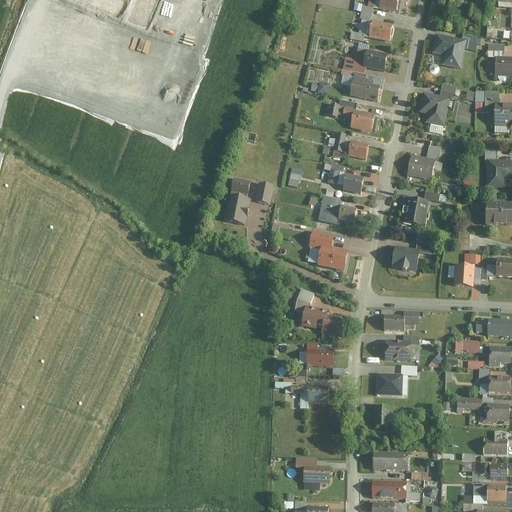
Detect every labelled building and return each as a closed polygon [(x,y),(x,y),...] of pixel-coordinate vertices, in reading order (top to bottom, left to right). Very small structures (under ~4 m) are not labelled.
[(399,0),(382,0),(380,10),(397,14),(399,0)] [(364,7),(356,5),(355,13),(362,14),(361,18),(370,20),(372,9),(363,8),(364,7)] [(391,45),(395,28),(363,21),(359,35),(365,37),(364,39),(391,45)] [(359,35),(352,34),(350,41),(363,43),(364,39),(365,37),(359,35)] [(462,41),(436,36),(432,55),(446,58),(444,67),(461,71),(465,51),(467,42),(462,41)] [(467,42),(465,51),(476,53),(476,39),(463,36),(462,41),(467,42)] [(496,59),(502,59),(502,53),(505,53),(505,46),(488,46),(488,59),(496,59)] [(390,57),(366,52),(359,50),(357,62),(346,60),(344,70),(367,75),(368,69),(387,73),(390,57)] [(496,59),(496,77),(511,77),(511,59),(502,59),(496,59)] [(354,82),(381,87),(383,88),(384,80),(355,74),(354,82)] [(381,87),(354,82),(350,98),(377,104),(381,87)] [(330,87),(319,85),(318,95),(328,96),(330,87)] [(439,98),(450,101),(454,101),(456,90),(442,87),(439,98)] [(499,94),(475,93),(475,105),(485,105),(485,113),(494,113),(494,106),(499,106),(499,94)] [(450,101),(439,98),(424,95),(420,115),(429,117),(427,126),(444,129),(450,101)] [(345,109),(355,111),(357,105),(340,101),(339,108),(343,109),(345,109)] [(485,105),(475,105),(475,114),(485,115),(485,113),(485,105)] [(339,108),(331,106),(328,118),(341,120),(343,109),(339,108)] [(494,113),(494,128),(509,128),(509,132),(511,131),(511,106),(499,106),(494,106),(494,113)] [(355,111),(345,109),(343,118),(354,120),(355,111)] [(375,115),(355,111),(354,120),(352,130),(371,134),(375,115)] [(346,137),(337,135),(334,152),(349,155),(350,149),(344,148),(346,137)] [(369,148),(351,144),(350,149),(349,155),(349,158),(366,162),(369,148)] [(427,159),(436,161),(439,162),(441,150),(429,148),(427,159)] [(500,150),(488,150),(488,163),(500,163),(500,150)] [(436,161),(427,159),(412,156),(408,178),(431,183),(436,161)] [(511,162),(500,163),(488,163),(488,191),(508,192),(508,183),(511,183),(511,162)] [(305,174),(295,171),(292,179),(303,182),(305,174)] [(341,174),(332,171),(329,185),(338,187),(341,174)] [(364,181),(347,177),(343,191),(360,196),(364,181)] [(475,194),(475,183),(464,183),(464,194),(475,194)] [(276,189),(259,186),(257,204),(273,206),(276,189)] [(328,191),(327,199),(335,200),(337,193),(328,191)] [(425,204),(430,205),(442,207),(444,196),(426,194),(425,204)] [(327,199),(324,198),(319,223),(341,227),(342,222),(357,225),(360,209),(341,205),(341,202),(335,200),(327,199)] [(252,202),(230,199),(225,225),(248,229),(252,202)] [(430,205),(425,204),(405,202),(401,227),(427,231),(430,205)] [(511,207),(488,207),(488,230),(511,229),(511,207)] [(310,249),(321,251),(322,249),(332,251),(334,237),(313,233),(310,249)] [(415,253),(421,254),(432,256),(434,248),(417,244),(415,253)] [(421,254),(415,253),(396,248),(392,269),(400,270),(402,274),(406,275),(408,272),(416,274),(421,254)] [(322,249),(321,251),(318,268),(345,273),(349,254),(332,251),(322,249)] [(511,261),(498,261),(498,268),(489,268),(489,278),(511,278),(511,261)] [(455,267),(453,288),(473,289),(474,268),(455,267)] [(314,296),(302,291),(298,300),(311,305),(314,296)] [(307,310),(309,306),(297,301),(295,313),(305,316),(307,310)] [(307,310),(305,316),(302,328),(322,333),(321,336),(339,341),(341,331),(325,327),(328,316),(307,310)] [(404,318),(404,326),(419,326),(419,313),(405,313),(404,318)] [(404,318),(385,318),(385,333),(404,333),(404,326),(404,318)] [(488,324),(476,324),(475,335),(488,336),(488,338),(511,338),(511,321),(488,321),(488,324)] [(404,338),(404,345),(411,345),(411,362),(420,362),(421,338),(404,338)] [(480,343),(456,343),(456,355),(480,355),(480,343)] [(411,364),(411,362),(411,345),(404,345),(387,345),(387,364),(411,364)] [(511,366),(511,364),(511,350),(489,350),(489,366),(511,366)] [(312,352),(303,352),(303,359),(316,359),(316,368),(334,368),(335,352),(312,352)] [(444,362),(437,356),(432,363),(439,368),(444,362)] [(461,358),(447,359),(447,367),(461,367),(461,358)] [(485,364),(469,363),(469,371),(484,372),(485,364)] [(418,368),(401,367),(401,377),(417,377),(418,368)] [(490,379),(490,372),(484,372),(481,372),(480,387),(480,397),(489,397),(489,395),(510,396),(510,379),(490,379)] [(401,377),(377,376),(376,398),(402,399),(403,377),(401,377)] [(284,384),(275,384),(275,391),(285,391),(285,395),(291,395),(291,388),(291,385),(291,384),(284,384)] [(329,392),(308,392),(308,405),(329,405),(329,392)] [(497,422),(510,422),(510,407),(493,407),(483,406),(483,417),(481,417),(481,423),(497,424),(497,422)] [(398,410),(377,410),(376,429),(391,430),(391,427),(397,427),(398,410)] [(496,441),(484,441),(484,457),(509,457),(509,442),(496,441)] [(410,455),(375,454),(375,472),(410,473),(410,455)] [(476,457),(463,456),(463,473),(472,474),(472,484),(490,484),(490,483),(491,466),(491,463),(481,463),(481,464),(475,464),(476,457)] [(296,470),(303,470),(303,466),(316,467),(316,461),(296,460),(296,470)] [(316,467),(303,466),(303,470),(303,485),(305,485),(305,493),(319,493),(319,486),(331,486),(332,467),(316,467)] [(490,483),(507,483),(507,467),(491,466),(490,483)] [(407,484),(373,484),(373,501),(408,501),(408,505),(423,505),(423,488),(407,488),(407,484)] [(507,505),(507,488),(475,488),(475,497),(464,497),(464,506),(489,507),(489,505),(507,505)]
